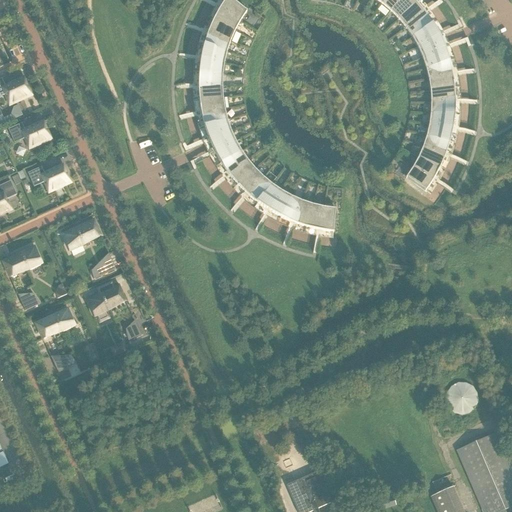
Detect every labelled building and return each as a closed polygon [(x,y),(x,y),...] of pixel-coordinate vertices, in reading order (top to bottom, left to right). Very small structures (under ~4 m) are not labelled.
[(226,0),(223,4),(220,9),(240,22),(243,17),(247,12),(230,0),(226,0)] [(386,8),(390,12),(400,0),(384,0),(381,5),(386,8)] [(394,16),(398,20),(416,4),(411,0),(400,0),(390,12),(394,16)] [(416,4),(398,20),(402,24),(405,29),(424,14),(420,9),(416,4)] [(237,27),(240,22),(220,9),(216,15),(213,21),(235,32),(237,27)] [(409,34),(412,38),(432,25),(428,20),(424,14),(405,29),(409,34)] [(210,28),(208,34),(230,42),(232,37),(235,32),(213,21),(210,28)] [(436,31),(432,25),(412,38),(415,43),(417,48),(439,37),(436,31)] [(228,48),(230,42),(208,34),(206,40),(204,47),(227,53),(228,48)] [(420,53),(422,59),(444,50),(442,43),(439,37),(417,48),(420,53)] [(202,53),(201,60),(224,64),(225,59),(227,53),(204,47),(202,53)] [(447,56),(444,50),(422,59),(424,64),(426,69),(449,63),(447,56)] [(223,70),(224,64),(201,60),(199,67),(199,74),(223,76),(223,70)] [(427,75),(428,80),(452,76),(450,69),(449,63),(426,69),(427,75)] [(198,80),(198,87),(222,87),(222,81),(223,76),(199,74),(198,80)] [(453,83),(452,76),(428,80),(429,86),(430,92),(454,89),(453,83)] [(9,84),(6,86),(2,79),(0,79),(0,97),(5,95),(9,104),(16,101),(17,102),(23,99),(23,98),(31,94),(24,79),(15,83),(16,84),(10,87),(9,84)] [(222,93),(222,87),(198,87),(198,94),(199,101),(223,98),(222,93)] [(430,97),(431,103),(455,103),(454,96),(454,89),(430,92),(430,97)] [(200,108),(201,114),(224,110),(223,104),(223,98),(199,101),(200,108)] [(454,110),(455,103),(431,103),(430,109),(430,114),(454,116),(454,110)] [(226,115),(224,110),(201,114),(202,121),(204,128),(227,121),(226,115)] [(430,120),(429,126),(452,130),(453,123),(454,116),(430,114),(430,120)] [(206,134),(208,140),(231,132),(229,126),(227,121),(204,128),(206,134)] [(29,128),(25,130),(22,123),(8,130),(14,144),(25,139),(29,148),(36,145),(36,146),(43,143),(42,142),(51,138),(44,123),(35,127),(36,128),(30,131),(29,128)] [(451,137),(452,130),(429,126),(428,131),(426,137),(449,143),(451,137)] [(211,147),(214,153),(235,142),(233,137),(231,132),(208,140),(211,147)] [(425,142),(423,148),(445,156),(447,150),(449,143),(426,137),(425,142)] [(217,159),(221,165),(241,152),(238,147),(235,142),(214,153),(217,159)] [(443,162),(445,156),(423,148),(421,153),(418,158),(440,169),(443,162)] [(224,170),(228,176),(248,161),(244,157),(241,152),(221,165),(224,170)] [(416,163),(413,168),(433,180),(437,175),(440,169),(418,158),(416,163)] [(251,166),(248,161),(228,176),(233,181),(237,186),(255,170),(251,166)] [(44,183),(48,192),(55,189),(56,190),(62,187),(62,186),(70,182),(63,166),(55,170),(55,172),(49,175),(48,172),(45,174),(42,167),(28,174),(34,188),(44,183)] [(425,192),(426,192),(430,186),(433,180),(413,168),(410,173),(406,178),(425,192)] [(242,191),(247,196),(263,178),(259,174),(255,170),(237,186),(242,191)] [(267,182),(263,178),(247,196),(252,200),(257,205),(272,185),(267,182)] [(0,186),(0,215),(4,213),(4,212),(11,209),(7,200),(17,195),(10,181),(0,186)] [(263,209),(269,212),(281,192),(276,189),(272,185),(257,205),(263,209)] [(286,195),(281,192),(269,212),(274,216),(281,219),(291,197),(286,195)] [(287,222),(293,224),(302,202),(296,200),(291,197),(281,219),(287,222)] [(307,204),(302,202),(293,224),(299,227),(306,229),(312,206),(307,204)] [(312,230),(319,232),(324,208),(318,207),(312,206),(306,229),(312,230)] [(329,209),(324,208),(319,232),(326,233),(333,234),(335,210),(329,209)] [(62,236),(69,251),(70,250),(71,252),(82,247),(82,245),(100,237),(94,222),(85,226),(84,225),(75,229),(76,230),(62,236)] [(12,258),(12,259),(3,263),(10,278),(29,269),(29,271),(41,266),(40,264),(41,263),(35,249),(21,255),(21,254),(12,258)] [(91,272),(93,280),(116,270),(108,254),(91,272)] [(101,295),(87,302),(94,316),(95,316),(96,317),(108,312),(107,311),(125,302),(125,301),(127,300),(125,294),(122,295),(119,287),(110,291),(107,286),(98,290),(101,295)] [(25,311),(40,305),(33,294),(18,295),(25,311)] [(73,326),(75,325),(68,310),(54,316),(45,320),(45,321),(36,325),(43,340),(62,331),(62,333),(74,327),(73,326)] [(129,341),(141,335),(135,322),(125,331),(129,341)] [(96,354),(90,357),(93,363),(99,360),(96,354)] [(51,357),(58,373),(77,365),(71,356),(51,357)] [(68,372),(59,376),(62,381),(70,377),(68,372)] [(469,414),(475,408),(478,401),(477,393),(473,387),(466,383),(458,383),(451,387),(446,393),(446,401),(448,408),(453,413),(462,416),(469,414)] [(505,511),(505,510),(511,507),(511,476),(494,435),(457,451),(482,511),(505,511)] [(436,511),(462,511),(452,487),(430,497),(436,511)]
